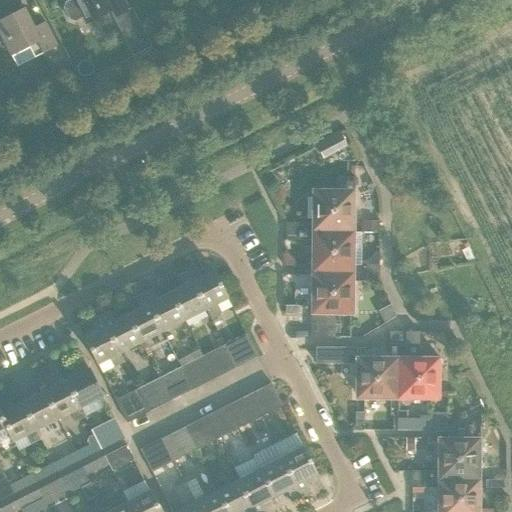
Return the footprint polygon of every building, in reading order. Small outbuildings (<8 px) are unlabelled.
[(69,22),(74,23),(92,13),(96,20),(111,12),(114,19),(128,12),(122,0),(72,0),(73,1),(65,5),(63,10),(69,22)] [(24,10),(0,22),(0,37),(10,58),(16,69),(34,59),(56,48),(44,24),(34,29),(24,10)] [(141,29),(127,36),(136,55),(151,48),(142,29),(141,29)] [(0,98),(1,101),(12,95),(9,88),(3,87),(0,88),(0,98)] [(328,137),(334,149),(345,143),(339,131),(328,137)] [(347,198),(353,198),(353,178),(338,178),(338,190),(311,190),(311,226),(318,226),(347,198)] [(311,226),(311,231),(318,231),(318,232),(353,232),(353,198),(347,198),(318,226),(311,226)] [(379,231),(379,221),(363,221),(363,231),(379,231)] [(286,223),(286,232),(298,231),(298,230),(298,223),(286,223)] [(286,232),(286,239),(311,240),(311,273),(353,273),(318,238),(318,232),(318,231),(311,231),(310,231),(298,230),(298,231),(286,232)] [(353,232),(318,232),(318,238),(353,273),(353,267),(353,232)] [(283,253),(283,265),(295,265),(295,261),(288,253),(283,253)] [(366,261),(360,261),(360,265),(366,265),(379,265),(379,253),(375,253),(366,261)] [(366,273),(378,273),(379,265),(366,265),(366,273)] [(187,273),(206,310),(207,310),(212,320),(219,316),(221,312),(217,305),(228,299),(214,272),(201,279),(196,269),(187,273)] [(170,294),(184,321),(206,310),(187,273),(178,277),(183,287),(170,294)] [(317,308),(311,308),(311,327),(311,338),(334,338),(334,315),(353,315),(353,273),(317,308)] [(353,273),(311,273),(311,308),(317,308),(353,273)] [(378,273),(366,273),(365,281),(378,281),(378,273)] [(144,295),(163,332),(184,321),(170,294),(157,300),(152,290),(144,295)] [(163,332),(144,295),(135,299),(140,309),(127,316),(141,343),(163,332)] [(285,315),(297,315),(297,306),(285,306),(285,315)] [(119,354),(120,353),(141,343),(127,316),(114,322),(109,312),(100,317),(119,354)] [(119,354),(100,317),(91,321),(96,331),(83,338),(97,365),(110,359),(114,368),(125,362),(120,353),(119,354)] [(362,393),(362,400),(396,400),(397,332),(389,332),(389,345),(389,358),(390,358),(390,365),(362,393)] [(397,332),(396,400),(431,401),(431,393),(404,365),(405,332),(404,332),(397,332)] [(405,332),(404,365),(431,393),(438,394),(438,358),(419,358),(419,332),(405,332)] [(223,345),(235,368),(257,357),(246,334),(223,345)] [(202,356),(213,379),(235,368),(223,345),(202,356)] [(357,349),(315,348),(315,364),(355,364),(355,393),(362,393),(390,365),(390,358),(389,358),(357,358),(357,349)] [(180,367),(192,390),(213,379),(202,356),(180,367)] [(180,367),(159,378),(170,401),(192,390),(180,367)] [(88,370),(66,381),(80,409),(82,408),(102,397),(88,370)] [(159,378),(137,389),(149,412),(170,401),(159,378)] [(43,392),(57,420),(70,414),(75,422),(86,417),(82,408),(80,409),(66,381),(43,392)] [(248,394),(260,418),(283,407),(271,383),(248,394)] [(149,412),(137,389),(115,400),(127,423),(149,412)] [(57,420),(43,392),(21,404),(35,431),(37,430),(57,420)] [(248,394),(226,405),(238,429),(260,418),(248,394)] [(21,404),(0,414),(10,433),(8,434),(13,443),(26,436),(30,445),(41,439),(37,430),(35,431),(21,404)] [(238,429),(226,405),(205,416),(217,440),(238,429)] [(355,426),(363,426),(363,421),(363,412),(355,412),(355,426)] [(430,417),(429,417),(429,431),(435,431),(444,426),(449,426),(448,412),(430,412),(430,417)] [(0,414),(0,413),(0,438),(8,434),(10,433),(0,414)] [(217,440),(205,416),(183,427),(195,451),(217,440)] [(429,431),(429,417),(421,417),(421,431),(429,431)] [(363,421),(363,426),(363,429),(371,429),(371,421),(363,421)] [(93,435),(101,450),(122,439),(115,424),(93,435)] [(463,438),(437,438),(437,472),(437,473),(444,473),(472,446),(472,426),(463,426),(463,438)] [(183,427),(162,438),(174,462),(195,451),(183,427)] [(74,452),(78,461),(101,450),(93,435),(89,437),(88,442),(89,444),(74,452)] [(174,462),(162,438),(140,449),(152,473),(174,462)] [(415,450),(415,438),(406,438),(406,450),(415,450)] [(104,457),(108,465),(109,464),(112,471),(135,460),(128,445),(104,457)] [(274,446),(253,457),(254,459),(274,498),(286,491),(291,501),(300,497),(281,460),(274,446)] [(437,472),(411,472),(411,480),(424,480),(438,480),(444,480),(479,480),(479,446),(472,446),(444,473),(437,473),(437,472)] [(281,460),(300,497),(309,492),(305,482),(318,476),(304,448),(281,460)] [(74,452),(51,464),(55,473),(78,461),(74,452)] [(86,476),(108,465),(104,457),(82,468),(86,476)] [(254,459),(232,470),(238,482),(253,511),(264,511),(261,504),(274,498),(254,459)] [(29,475),(34,484),(55,473),(51,464),(29,475)] [(82,468),(68,475),(76,491),(90,484),(86,476),(82,468)] [(34,484),(29,475),(8,486),(12,495),(34,484)] [(59,479),(37,490),(42,499),(46,508),(68,497),(68,495),(59,479)] [(424,480),(411,480),(411,488),(424,488),(424,480)] [(438,480),(424,480),(424,488),(437,488),(437,486),(444,486),(469,511),(478,511),(479,480),(444,480),(438,480)] [(199,511),(195,504),(196,503),(185,481),(173,488),(184,509),(178,511),(199,511)] [(253,511),(238,482),(217,493),(226,511),(253,511)] [(0,501),(12,495),(8,486),(0,489),(0,501)] [(437,488),(436,511),(469,511),(444,486),(437,486),(437,488)] [(16,501),(21,509),(42,499),(37,490),(16,501)] [(127,503),(132,511),(159,511),(150,492),(127,503)] [(195,504),(199,511),(226,511),(217,493),(196,503),(195,504)] [(0,509),(0,511),(15,511),(21,509),(16,501),(0,509)] [(132,511),(127,503),(109,511),(132,511)]
